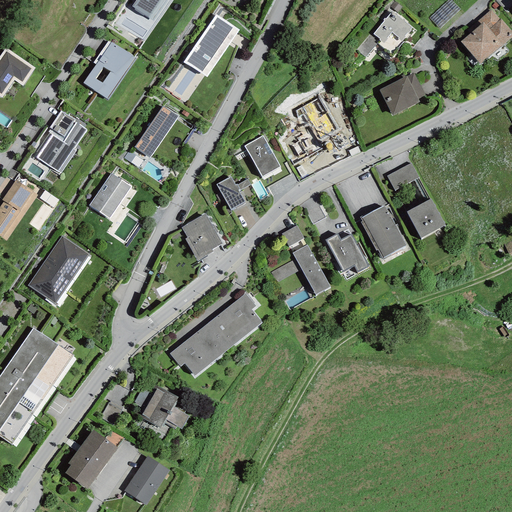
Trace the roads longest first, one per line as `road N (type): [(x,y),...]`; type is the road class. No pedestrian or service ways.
road 1 (tertiary): [(511,84),(324,176),(125,339)]
road 2 (residential): [(284,0),(143,265),(123,313),(125,339)]
road 3 (tertiary): [(125,339),(2,511)]
road 4 (residential): [(0,166),(111,0)]
